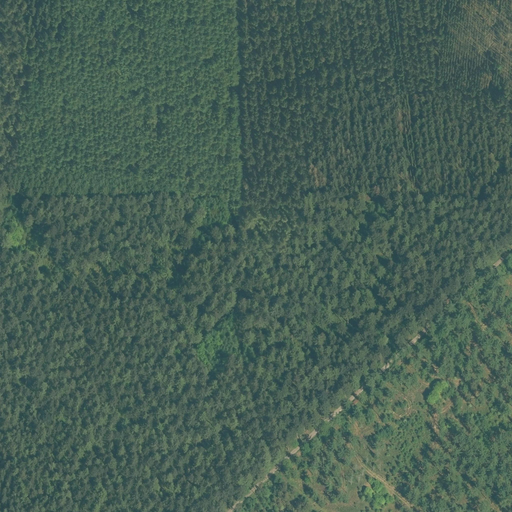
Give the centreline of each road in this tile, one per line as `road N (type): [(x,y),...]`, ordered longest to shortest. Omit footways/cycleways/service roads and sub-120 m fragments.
road 1 (track): [(274,469),(243,377),(235,314),(237,0)]
road 2 (track): [(511,250),(274,469)]
